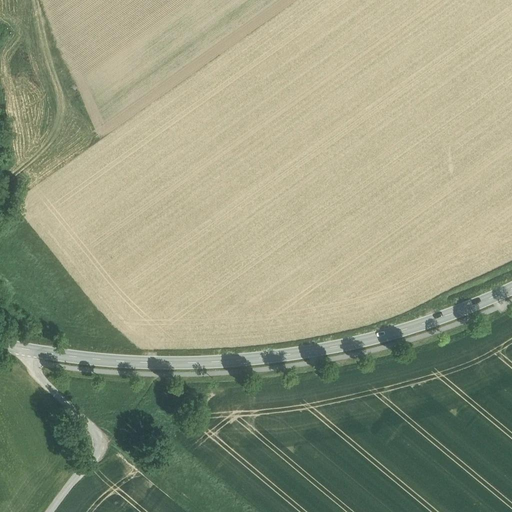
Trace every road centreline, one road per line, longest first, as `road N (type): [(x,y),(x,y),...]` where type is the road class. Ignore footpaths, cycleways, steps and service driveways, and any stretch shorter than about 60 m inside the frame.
road 1 (secondary): [(31,350),(92,360),(249,360),(365,341),(511,287)]
road 2 (unclassified): [(48,511),(100,453),(101,434),(37,375),(31,350)]
